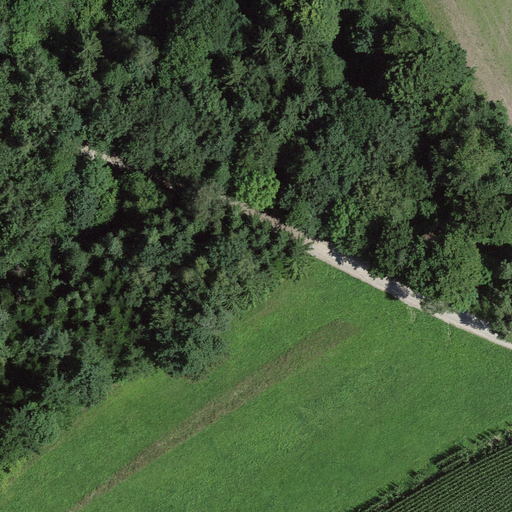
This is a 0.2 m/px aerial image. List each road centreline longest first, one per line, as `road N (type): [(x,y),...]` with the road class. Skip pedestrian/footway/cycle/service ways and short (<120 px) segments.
road 1 (track): [(0,124),(194,183),(315,250),(511,338)]
road 2 (track): [(306,0),(400,145),(511,263)]
